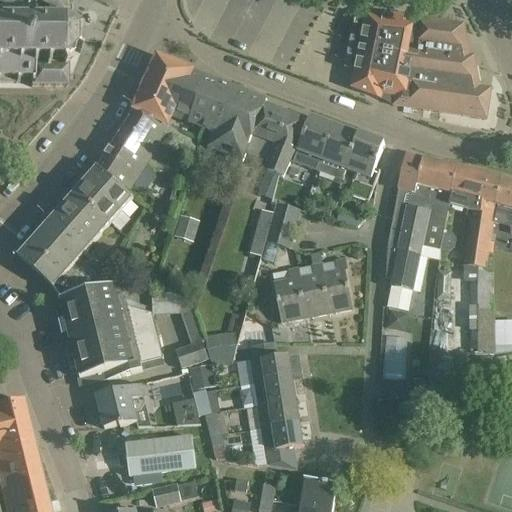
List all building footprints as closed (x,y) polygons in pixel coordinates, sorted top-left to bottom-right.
[(0,0),(0,83),(15,84),(19,84),(19,80),(30,81),(30,85),(31,85),(31,88),(33,88),(65,88),(65,89),(67,89),(67,86),(67,69),(67,67),(66,67),(64,61),(74,52),(80,54),(81,51),(75,49),(76,35),(81,33),(80,29),(74,32),(64,22),(67,16),(65,16),(65,15),(64,0),(0,0)] [(336,11),(330,65),(354,67),(359,13),(336,11)] [(415,18),(370,14),(366,17),(351,90),(381,101),(382,94),(396,98),(393,107),(424,111),(424,112),(487,121),(487,120),(491,90),(480,88),(474,57),(470,57),(465,32),(464,30),(464,27),(464,25),(415,18)] [(157,58),(134,111),(168,128),(172,119),(190,125),(196,109),(191,108),(202,81),(201,78),(202,76),(192,72),(193,72),(157,58)] [(196,109),(190,125),(214,134),(208,152),(227,159),(242,164),(245,157),(265,106),(267,102),(202,76),(201,78),(202,81),(191,108),(196,109)] [(295,152),(292,150),(303,121),(265,106),(245,157),(269,166),(267,173),(283,179),(295,152)] [(130,188),(169,129),(168,128),(134,111),(97,168),(126,194),(130,188)] [(291,163),(318,173),(322,162),(335,128),(310,118),(303,137),(298,152),(297,152),(295,152),(283,179),(284,180),(291,163)] [(347,171),(360,137),(335,128),(322,162),(318,173),(342,183),(347,171)] [(360,137),(347,171),(356,175),(348,197),(369,205),(380,174),(375,171),(385,146),(360,137)] [(445,232),(446,228),(449,206),(457,170),(424,161),(423,161),(406,157),(397,192),(399,192),(389,249),(386,281),(391,282),(390,289),(415,294),(424,249),(440,253),(445,232)] [(227,159),(222,170),(238,176),(242,164),(227,159)] [(90,176),(74,194),(110,227),(133,202),(126,194),(97,168),(97,169),(96,169),(97,171),(93,176),(90,176)] [(476,356),(493,357),(493,271),(486,270),(488,253),(492,253),(493,243),(490,242),(493,212),(495,206),(501,180),(457,169),(457,170),(449,206),(446,228),(451,207),(471,212),(464,267),(463,284),(470,284),(471,353),(476,356)] [(511,182),(501,180),(495,206),(498,207),(494,223),(494,224),(511,229),(511,236),(511,235),(511,182)] [(110,227),(74,194),(18,257),(17,258),(18,259),(19,259),(53,289),(54,291),(80,261),(110,227)] [(273,218),(296,225),(300,212),(277,206),(275,215),(274,214),(273,218)] [(337,223),(357,229),(364,222),(339,213),(337,223)] [(289,250),(296,225),(273,218),(268,235),(269,235),(266,244),(268,244),(278,247),(289,250)] [(195,225),(180,220),(173,241),(188,246),(195,225)] [(277,251),(278,247),(268,244),(263,262),(274,265),(278,251),(277,251)] [(351,251),(352,257),(357,261),(363,260),(362,250),(351,251)] [(88,291),(100,278),(80,261),(54,291),(60,300),(80,379),(80,381),(106,375),(107,382),(143,373),(141,366),(163,360),(152,316),(142,313),(142,312),(120,305),(118,299),(117,300),(114,287),(87,294),(89,291),(88,291)] [(337,273),(324,276),(332,316),(353,312),(346,273),(348,273),(346,261),(335,263),(337,273)] [(308,320),(332,316),(324,276),(322,265),(311,267),(313,278),(300,280),(308,320)] [(308,320),(300,280),(298,270),(288,272),(290,283),(274,286),(278,306),(282,325),(308,320)] [(493,271),(493,357),(494,357),(511,354),(511,322),(494,323),(493,271)] [(451,274),(440,274),(438,286),(437,302),(450,302),(451,274)] [(193,313),(181,317),(184,325),(196,321),(195,319),(193,313)] [(196,321),(184,325),(186,333),(198,329),(196,321)] [(198,329),(186,333),(189,341),(201,337),(198,329)] [(236,347),(235,336),(208,338),(210,366),(231,364),(236,347)] [(201,337),(189,341),(191,348),(203,344),(201,337)] [(191,348),(176,353),(182,371),(209,362),(203,344),(191,348)] [(289,357),(277,359),(275,346),(252,350),(255,363),(251,364),(254,387),(292,381),(289,357)] [(429,352),(426,374),(450,377),(453,355),(429,352)] [(206,390),(202,370),(191,371),(194,391),(206,390)] [(258,409),(296,403),(292,381),(254,387),(258,409)] [(423,397),(425,381),(413,382),(414,397),(423,397)] [(144,399),(141,387),(93,398),(94,401),(99,400),(101,409),(96,410),(100,427),(104,427),(105,431),(120,427),(120,429),(137,425),(135,414),(141,412),(145,405),(143,399),(144,399)] [(216,392),(194,396),(194,398),(194,401),(195,401),(196,405),(218,401),(216,392)] [(201,427),(199,420),(195,401),(194,401),(172,407),(177,428),(201,427)] [(0,450),(32,442),(22,403),(0,407),(0,450)] [(261,432),(300,426),(296,403),(258,409),(246,411),(250,434),(261,432)] [(220,437),(228,435),(222,415),(216,416),(216,415),(205,418),(211,439),(220,437)] [(303,449),(300,426),(261,432),(267,467),(297,472),(293,450),(303,449)] [(211,439),(213,449),(222,447),(220,437),(211,439)] [(195,472),(191,440),(126,447),(128,458),(119,459),(120,469),(129,468),(130,479),(195,472)] [(48,511),(32,442),(0,450),(0,511),(48,511)] [(248,484),(237,482),(235,494),(246,496),(248,484)] [(305,483),(301,508),(324,511),(333,511),(337,488),(338,489),(338,487),(305,482),(304,483),(305,483)] [(264,487),(262,501),(272,503),(275,488),(264,487)] [(181,504),(177,488),(153,494),(158,510),(181,504)] [(220,511),(218,501),(202,505),(203,511),(220,511)] [(270,511),(272,503),(262,501),(259,511),(270,511)] [(249,511),(251,505),(234,502),(232,511),(249,511)]
